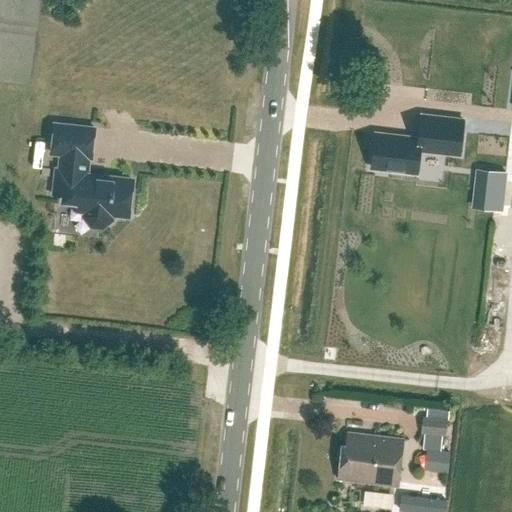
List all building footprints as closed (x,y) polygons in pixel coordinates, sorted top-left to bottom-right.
[(89,20),(90,2),(67,1),(67,20),(89,20)] [(402,111),(433,113),(434,98),(403,97),(402,111)] [(376,134),(372,168),(417,173),(420,150),(459,155),(463,120),(422,115),(419,139),(376,134)] [(77,209),(82,210),(82,217),(90,228),(102,229),(113,221),(114,213),(129,215),(132,190),(131,190),(132,181),(111,179),(110,179),(103,178),(101,176),(86,175),(88,157),(91,158),(95,129),(55,124),(51,153),(62,155),(60,171),(57,170),(54,194),(79,197),(77,209)] [(478,190),(476,208),(501,211),(503,193),(478,190)] [(446,436),(448,420),(424,417),(422,433),(446,436)] [(399,486),(404,439),(350,433),(348,445),(344,445),(340,479),(399,486)] [(403,493),(401,509),(424,511),(445,511),(447,498),(403,493)]
